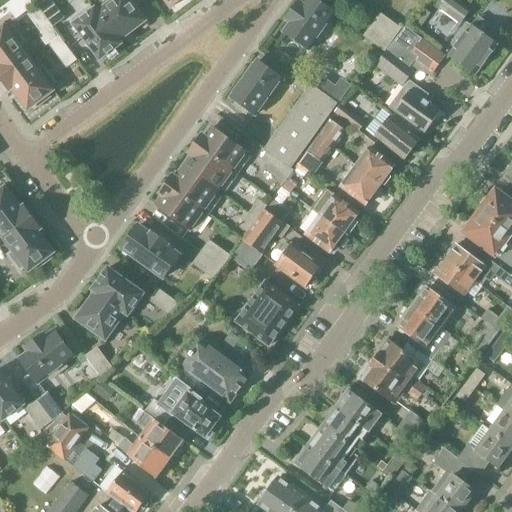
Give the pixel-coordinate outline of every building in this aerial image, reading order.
[(64,19),(49,0),(44,0),(36,6),(52,28),(64,19)] [(95,7),(93,8),(122,47),(124,45),(121,42),(148,22),(131,0),(103,0),(101,2),(103,6),(98,10),(95,7)] [(162,0),(170,11),(184,0),(162,0)] [(308,52),(315,43),(319,45),(333,26),(329,23),(336,14),(316,0),(304,0),(303,3),(299,0),(284,21),(288,24),(281,33),(308,52)] [(460,25),(469,12),(453,0),(445,0),(439,9),(460,25)] [(122,47),(93,8),(93,9),(90,5),(71,19),(73,23),(71,25),(99,63),(122,47)] [(393,41),(401,29),(379,14),(371,25),(393,41)] [(470,26),(466,23),(450,45),(454,48),(448,56),(475,76),(497,46),(470,26)] [(0,27),(0,80),(29,59),(30,58),(22,47),(28,43),(13,24),(8,28),(4,24),(0,27)] [(371,25),(363,37),(385,53),(393,41),(371,25)] [(430,75),(444,57),(405,28),(389,49),(415,70),(418,65),(430,75)] [(402,86),(415,70),(389,49),(376,67),(402,86)] [(30,58),(29,59),(0,80),(0,83),(8,95),(11,92),(27,113),(32,110),(34,112),(53,98),(51,96),(55,92),(52,88),(58,83),(43,64),(38,69),(30,58)] [(246,117),(249,113),(255,118),(283,79),(256,60),(228,98),(235,103),(232,107),(246,117)] [(406,88),(411,91),(395,112),(397,114),(393,118),(411,132),(415,127),(425,134),(440,113),(424,101),(428,96),(410,83),(406,88)] [(292,172),(293,172),(290,170),(337,106),(310,86),(263,151),(292,172)] [(334,115),(346,123),(353,114),(341,105),(334,115)] [(411,132),(393,118),(393,119),(391,117),(375,138),(405,160),(420,140),(411,133),(411,132)] [(345,132),(330,121),(329,120),(318,137),(333,149),(345,132)] [(238,176),(251,158),(246,154),(248,153),(211,126),(204,135),(202,134),(195,144),(238,176)] [(314,175),(333,149),(318,137),(307,153),(299,164),(314,175)] [(224,196),(238,176),(195,144),(187,155),(189,156),(182,166),(224,196)] [(380,186),(394,167),(362,144),(349,162),(356,166),(355,167),(380,186)] [(287,179),(292,172),(263,151),(271,157),(263,168),(284,183),(287,179)] [(209,216),(224,196),(182,166),(175,176),(173,174),(165,185),(209,216)] [(365,206),(380,186),(355,167),(340,188),(365,206)] [(287,180),(287,179),(284,183),(281,188),(290,195),(296,186),(287,180)] [(0,237),(2,241),(4,240),(33,218),(34,217),(24,204),(21,206),(5,185),(0,189),(0,188),(0,237)] [(165,185),(158,195),(160,197),(153,206),(190,232),(191,231),(196,234),(209,216),(165,185)] [(511,239),(511,238),(511,205),(496,193),(489,202),(485,203),(478,213),(511,239)] [(354,222),(360,215),(334,196),(320,216),(348,237),(358,224),(354,222)] [(257,220),(267,207),(255,198),(245,212),(257,220)] [(265,211),(282,223),(289,214),(272,201),(265,211)] [(282,223),(265,211),(243,241),(262,255),(276,235),(281,239),(289,228),(282,223)] [(245,212),(236,225),(248,234),(257,220),(245,212)] [(511,238),(511,239),(478,213),(473,220),(473,224),(466,233),(511,267),(511,238)] [(339,250),(348,237),(320,216),(306,236),(331,254),(336,248),(339,250)] [(10,251),(5,255),(19,274),(24,270),(28,275),(32,271),(34,274),(53,260),(52,257),(56,254),(40,233),(44,230),(34,217),(33,218),(4,240),(2,241),(10,251)] [(163,281),(182,255),(170,247),(171,245),(151,231),(150,232),(138,224),(119,250),(163,281)] [(222,268),(230,257),(209,241),(201,253),(222,268)] [(292,247),(291,248),(285,243),(279,251),(286,256),(277,267),(307,288),(321,268),(292,247)] [(488,261),(484,267),(456,246),(454,249),(451,249),(446,256),(447,258),(445,262),(480,288),(485,279),(489,282),(498,268),(488,261)] [(201,253),(192,264),(214,280),(222,268),(201,253)] [(473,298),(480,288),(445,262),(444,263),(441,263),(437,269),(437,272),(435,275),(464,296),(466,293),(473,298)] [(129,318),(146,294),(107,267),(90,290),(129,318)] [(265,345),(297,301),(274,285),(244,325),(241,322),(239,325),(265,345)] [(149,301),(170,317),(179,305),(157,289),(149,301)] [(440,330),(440,329),(454,310),(426,289),(420,297),(416,298),(412,303),(413,307),(412,309),(440,330)] [(90,290),(90,291),(93,293),(74,320),(106,343),(125,316),(128,319),(129,318),(90,290)] [(497,333),(511,313),(511,310),(508,308),(500,319),(487,311),(480,320),(497,333)] [(440,329),(440,330),(412,309),(411,310),(407,311),(404,316),(404,319),(398,328),(412,338),(408,343),(431,361),(450,336),(440,329)] [(491,341),(497,333),(480,320),(474,328),(483,335),(471,352),(479,357),(491,341)] [(496,343),(504,349),(511,338),(511,334),(506,330),(496,343)] [(37,386),(75,357),(55,331),(47,337),(44,333),(23,349),(26,353),(18,359),(37,386)] [(231,334),(224,343),(233,351),(241,341),(231,334)] [(251,376),(202,341),(193,353),(192,352),(189,356),(190,357),(182,369),(230,404),(251,376)] [(374,361),(407,385),(421,365),(390,343),(387,347),(383,347),(374,361)] [(494,363),(504,349),(496,343),(486,357),(494,363)] [(85,357),(101,378),(113,370),(97,348),(85,357)] [(392,404),(407,385),(374,361),(365,373),(365,375),(361,381),(392,404)] [(0,417),(4,423),(27,406),(0,370),(0,417)] [(467,383),(475,389),(485,376),(476,370),(467,383)] [(114,392),(101,381),(93,392),(107,402),(114,392)] [(412,389),(421,395),(426,388),(418,382),(412,389)] [(465,404),(475,389),(467,383),(456,397),(465,404)] [(164,428),(174,415),(174,416),(206,439),(221,418),(201,403),(203,400),(191,391),(190,392),(184,388),(177,397),(178,399),(169,411),(156,401),(146,415),(164,428)] [(417,402),(421,395),(412,389),(407,395),(417,402)] [(383,416),(380,413),(349,391),(336,409),(370,435),(383,416)] [(52,422),(63,414),(47,393),(36,401),(52,422)] [(95,401),(86,394),(72,407),(75,409),(81,414),(95,401)] [(36,401),(25,410),(40,431),(52,422),(36,401)] [(364,442),(370,435),(336,409),(321,429),(337,441),(339,438),(354,449),(360,440),(364,442)] [(164,428),(146,415),(141,411),(136,418),(141,421),(140,423),(149,429),(142,439),(169,460),(183,443),(164,428)] [(511,447),(511,416),(504,411),(490,431),(511,447)] [(421,436),(429,425),(410,412),(403,422),(421,436)] [(100,460),(78,444),(89,430),(69,415),(60,428),(53,423),(36,440),(65,461),(73,468),(79,473),(93,483),(102,471),(95,466),(100,460)] [(415,444),(421,436),(403,422),(396,430),(415,444)] [(339,438),(337,441),(321,429),(307,448),(341,473),(342,472),(348,464),(344,462),(354,449),(339,438)] [(136,446),(127,439),(115,431),(110,438),(120,447),(139,465),(156,478),(169,460),(142,439),(136,446)] [(499,468),(511,449),(511,447),(490,431),(475,451),(499,468)] [(345,475),(342,472),(341,473),(307,448),(295,465),(334,494),(347,476),(345,475)] [(148,505),(146,500),(150,495),(130,479),(132,476),(124,470),(106,493),(130,511),(136,511),(139,509),(144,511),(148,505)] [(402,471),(392,485),(401,491),(410,477),(402,471)] [(453,475),(452,476),(446,472),(431,492),(437,496),(438,496),(459,511),(461,511),(476,493),(453,475)] [(95,484),(93,483),(79,473),(49,511),(76,511),(89,497),(87,496),(95,484)] [(324,511),(319,508),(294,490),(299,483),(291,478),(286,484),(278,478),(258,506),(265,511),(324,511)] [(368,509),(376,498),(369,493),(361,504),(368,509)] [(324,511),(352,511),(328,496),(319,508),(324,511)] [(459,511),(438,496),(437,496),(425,511),(459,511)] [(373,511),(374,511),(384,511),(391,503),(383,497),(373,511)]
